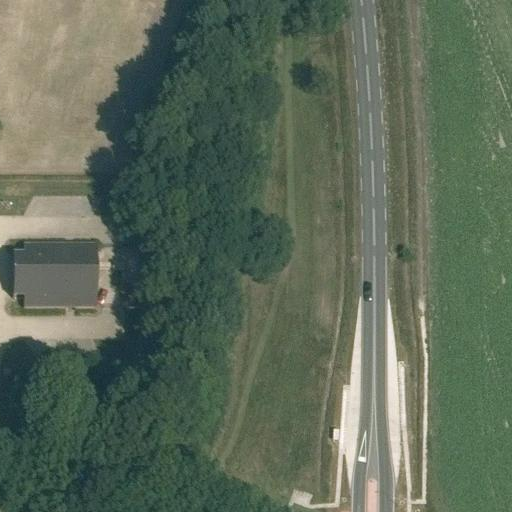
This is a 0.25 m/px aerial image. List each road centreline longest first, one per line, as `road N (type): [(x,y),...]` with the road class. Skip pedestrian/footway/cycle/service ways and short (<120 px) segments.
road 1 (primary): [(371,410),(371,104),(361,0)]
road 2 (track): [(420,309),(407,0)]
road 3 (unclassified): [(128,511),(79,483),(0,457)]
